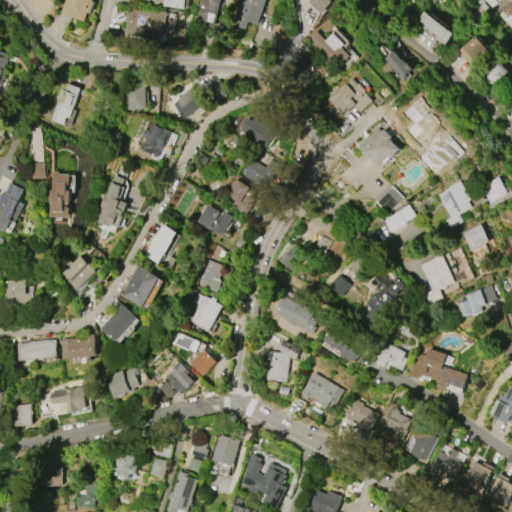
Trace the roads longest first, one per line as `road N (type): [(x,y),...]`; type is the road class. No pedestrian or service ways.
road 1 (tertiary): [(14,0),(62,53),(247,68),(264,74),(303,114),(313,133),(312,165),(259,272),(237,401)]
road 2 (residential): [(0,332),(63,328),(94,314),(199,132),(234,103),(283,92)]
road 3 (residential): [(237,401),(0,447)]
road 4 (tertiary): [(443,511),(237,401)]
road 5 (residential): [(372,0),(511,137)]
road 6 (residential): [(511,451),(378,376)]
road 7 (residential): [(62,53),(0,166)]
